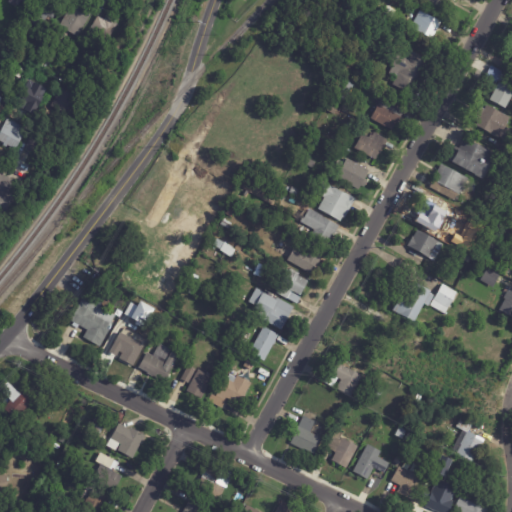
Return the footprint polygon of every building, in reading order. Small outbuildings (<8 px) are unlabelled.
[(60,0),(64,2),(55,19),(50,16),(43,29),(31,23),(38,10),(36,9),(40,0),(60,0)] [(448,0),(447,2),(442,0),(438,10),(424,2),(425,0),(448,0)] [(75,6),(81,9),(82,7),(86,9),(85,11),(92,14),(81,38),(63,29),(74,5),(75,6)] [(440,23),(433,38),(412,28),(420,11),(441,22),(440,23)] [(99,16),(106,20),(107,18),(118,24),(101,54),(92,49),(96,41),(88,36),(99,16)] [(398,77),(402,70),(385,61),(392,48),(409,57),(413,51),(430,60),(412,94),(395,84),(398,77)] [(101,60),(98,66),(88,60),(92,52),(98,55),(97,58),(101,60)] [(85,67),(92,70),(90,74),(94,76),(89,86),(78,81),(85,67)] [(20,78),(19,79),(14,76),(19,69),(24,72),(20,78)] [(511,94),(503,110),(487,102),(497,83),(495,82),(498,75),(511,82),(511,94)] [(23,86),(28,88),(24,96),(20,94),(23,86)] [(49,104),(61,112),(72,97),(60,88),(49,104)] [(405,103),(409,96),(417,101),(413,108),(405,103)] [(404,113),(395,131),(372,119),(382,100),(405,111),(404,113)] [(501,136),(500,136),(498,139),(476,125),(479,121),(475,118),(481,107),(485,109),(487,105),(508,119),(504,126),(511,130),(505,139),(501,136)] [(17,150),(9,146),(8,148),(4,146),(5,144),(0,141),(0,136),(9,119),(24,127),(21,134),(25,136),(17,150)] [(388,142),(385,148),(383,147),(376,160),(356,149),(363,134),(369,138),(371,135),(373,136),(374,133),(389,141),(388,142)] [(32,155),(34,152),(27,149),(35,135),(53,146),(44,161),(32,155)] [(465,140),(493,156),(481,179),(472,175),(471,177),(445,163),(452,149),(455,151),(462,138),(465,140)] [(303,162),(306,157),(316,162),(313,168),(303,162)] [(356,164),(369,171),(359,190),(338,178),(348,159),(356,164)] [(465,179),(457,193),(456,193),(452,200),(428,186),(431,180),(430,180),(439,163),(465,179)] [(357,199),(346,218),(344,217),(342,221),(320,209),(326,198),(317,193),(324,181),(357,199)] [(299,192),(297,196),(291,192),(294,187),(300,191),(299,192)] [(482,199),(486,192),(491,195),(487,201),(482,199)] [(420,221),(424,213),(423,212),(428,203),(434,206),(437,201),(449,207),(442,219),(441,218),(435,230),(420,221)] [(227,212),(231,207),(237,211),(233,216),(227,212)] [(340,228),(335,236),(334,235),(327,248),(311,239),(315,232),(301,224),(305,216),(306,217),(311,210),(340,226),(340,228)] [(486,225),(478,242),(467,236),(469,232),(461,228),(468,215),(486,225)] [(222,224),(225,219),(233,223),(230,229),(222,224)] [(426,260),(404,247),(409,236),(411,237),(415,230),(441,245),(431,262),(426,260)] [(222,249),(227,241),(238,249),(233,257),(222,249)] [(323,257),(314,274),(288,260),(296,247),(308,253),(312,246),(325,254),(323,257)] [(497,274),(490,288),(477,281),(485,267),(497,274)] [(261,277),(263,273),(260,271),(261,268),(264,270),(265,268),(270,270),(266,279),(261,277)] [(301,298),(298,304),(277,293),(282,284),(280,284),(288,269),(291,270),(292,268),(301,273),(299,276),(310,281),(302,295),(293,291),(292,292),(301,298)] [(190,279),(193,274),(199,277),(196,283),(190,279)] [(410,283),(427,292),(426,294),(431,296),(425,308),(420,305),(410,323),(389,312),(406,281),(410,283)] [(186,291),(189,285),(196,289),(193,295),(186,291)] [(442,286),(453,292),(442,315),(428,307),(439,285),(442,286)] [(511,319),(511,321),(497,312),(504,300),(502,299),(509,287),(511,288),(511,319)] [(294,309),(283,330),(263,319),(264,316),(260,314),(262,311),(256,307),(257,305),(250,301),(257,288),(278,299),(279,298),(295,307),(294,309)] [(86,329),(72,321),(88,290),(105,299),(101,307),(116,316),(113,323),(114,323),(101,347),(85,338),(88,330),(86,329)] [(131,299),(122,314),(142,326),(151,311),(131,299)] [(279,337),(266,361),(251,353),(265,327),(280,335),(279,337)] [(423,334),(426,328),(435,332),(431,339),(423,334)] [(388,332),(399,337),(388,359),(379,355),(381,352),(375,349),(379,340),(376,339),(380,330),(387,334),(388,332)] [(403,340),(408,331),(425,341),(416,358),(398,348),(403,340)] [(116,356),(121,347),(114,344),(120,332),(146,347),(141,356),(140,356),(134,366),(116,356)] [(151,374),(140,368),(149,352),(155,355),(161,343),(180,353),(171,371),(173,372),(167,383),(151,374)] [(250,371),(244,367),(248,360),(256,364),(251,371),(250,371)] [(426,364),(435,369),(431,376),(428,374),(426,378),(416,371),(418,368),(416,366),(420,360),(426,364)] [(321,382),(327,372),(328,373),(333,362),(359,376),(348,396),(335,389),(339,380),(336,378),(331,387),(321,382)] [(190,383),(183,379),(190,365),(198,369),(190,383)] [(189,390),(201,369),(215,377),(203,399),(198,396),(198,395),(189,390)] [(234,376),(237,378),(239,375),(253,383),(242,404),(230,397),(230,399),(228,398),(226,401),(218,397),(228,378),(229,379),(231,374),(234,376)] [(14,385),(21,392),(22,391),(34,403),(17,419),(5,407),(12,400),(3,391),(11,383),(14,385)] [(367,394),(373,383),(383,388),(376,400),(367,394)] [(226,402),(222,408),(209,401),(212,394),(226,402)] [(124,416),(120,423),(115,420),(119,413),(124,416)] [(301,417),(312,423),(306,434),(317,440),(310,455),(298,449),(298,451),(286,445),(300,417),(301,417)] [(470,425),(466,433),(481,441),(469,464),(453,455),(464,434),(453,428),(459,418),(471,424),(470,425)] [(132,427),(147,436),(134,458),(118,449),(117,451),(108,445),(121,423),(130,429),(132,427)] [(98,425),(104,429),(97,441),(89,436),(96,424),(98,425)] [(397,428),(404,432),(400,441),(393,437),(397,428)] [(341,433),(338,437),(355,447),(342,469),(328,460),(332,452),(324,447),(335,429),(341,433)] [(404,442),(409,445),(406,450),(401,447),(404,442)] [(378,456),(376,459),(387,465),(382,475),(373,470),(366,481),(351,473),(367,446),(379,453),(378,456)] [(118,464),(114,471),(122,475),(114,490),(93,478),(101,462),(97,460),(101,452),(119,462),(118,464)] [(392,464),(398,452),(403,454),(397,467),(392,464)] [(441,474),(431,469),(438,454),(448,459),(441,474)] [(221,473),(223,474),(218,483),(228,489),(220,504),(196,491),(210,467),(221,473)] [(407,473),(420,480),(408,502),(393,494),(397,487),(387,482),(395,467),(405,472),(407,473)] [(0,474),(10,474),(11,490),(0,490),(0,474)] [(437,483),(453,491),(448,503),(450,504),(446,511),(431,511),(423,508),(436,482),(437,483)] [(108,499),(101,511),(83,511),(95,488),(110,496),(108,499)] [(210,505),(206,511),(185,511),(190,502),(191,502),(194,496),(210,505)] [(482,511),(452,511),(450,511),(456,498),(483,511),(482,511)] [(245,511),(248,506),(258,511),(277,511),(283,501),(302,511),(245,511)] [(233,502),(242,508),(240,511),(235,511),(229,509),(233,502)]
